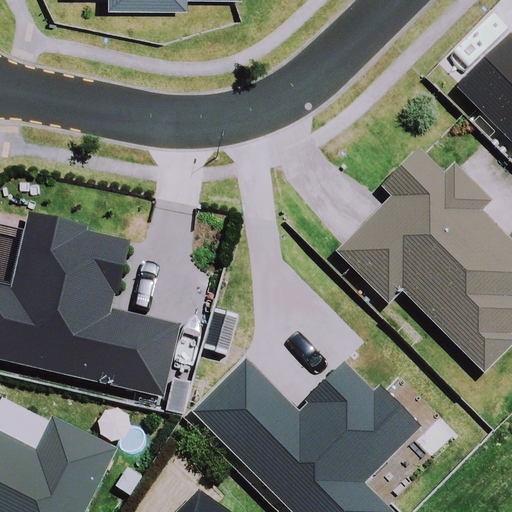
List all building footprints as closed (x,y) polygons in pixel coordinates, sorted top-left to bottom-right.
[(65,0),(66,0),(103,1),(104,12),(178,14),(178,2),(233,4),(232,0),(65,0)] [(511,45),(460,96),(511,148),(511,45)] [(486,207),(428,150),(385,193),(395,203),(341,257),(389,304),(400,293),(477,369),(511,333),(511,248),(478,214),(486,207)] [(84,232),(25,220),(9,294),(0,291),(0,363),(159,398),(174,331),(111,317),(126,250),(82,240),(84,232)] [(244,366),(194,415),(289,511),(382,511),(359,489),(414,435),(376,396),(371,401),(341,371),(294,416),(244,366)] [(0,511),(83,511),(112,457),(48,424),(29,459),(0,443),(0,511)] [(207,511),(194,502),(183,511),(207,511)]
